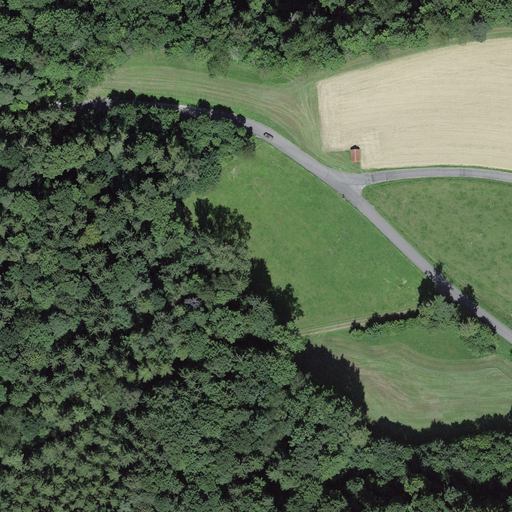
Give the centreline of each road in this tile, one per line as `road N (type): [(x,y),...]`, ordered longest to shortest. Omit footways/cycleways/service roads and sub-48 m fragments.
road 1 (unclassified): [(0,115),(85,105),(247,124),(346,186),(511,337)]
road 2 (track): [(0,472),(218,352),(462,299)]
road 3 (track): [(346,186),(439,172),(511,178)]
